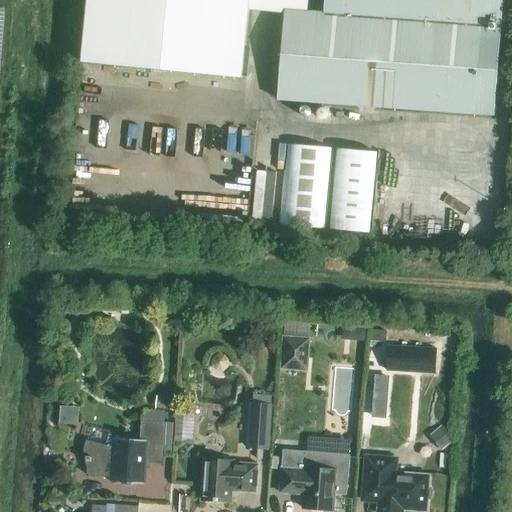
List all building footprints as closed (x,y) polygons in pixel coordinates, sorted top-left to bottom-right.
[(241,78),(248,0),(88,0),(82,63),(241,78)] [(284,11),(277,101),(477,115),(494,116),(503,0),(324,0),(324,14),(284,11)] [(367,232),(375,153),(283,144),(275,222),(367,232)] [(283,337),(280,371),(308,373),(308,372),(311,341),(311,339),(309,339),(310,327),(284,325),(283,337)] [(415,373),(417,348),(388,346),(386,372),(415,373)] [(156,397),(155,410),(173,411),(174,399),(156,397)] [(249,404),(246,449),(269,451),(272,405),(249,404)] [(191,439),(194,407),(174,406),(172,437),(191,439)] [(112,448),(84,441),(82,447),(82,453),(83,459),(86,476),(110,478),(109,483),(122,484),(122,486),(130,487),(130,484),(142,485),(143,464),(161,465),(164,423),(139,422),(138,441),(112,439),(112,448)] [(441,452),(454,441),(442,426),(429,436),(441,452)] [(281,451),(278,493),(302,495),(301,509),(331,511),(333,492),(345,493),(348,456),(281,451)] [(393,460),(365,457),(361,501),(377,502),(376,511),(401,511),(402,510),(425,511),(425,502),(428,499),(430,496),(430,493),(429,489),(427,487),(427,476),(392,474),(393,460)] [(254,493),(256,465),(232,463),(232,462),(202,459),(199,501),(229,503),(230,491),(254,493)]
